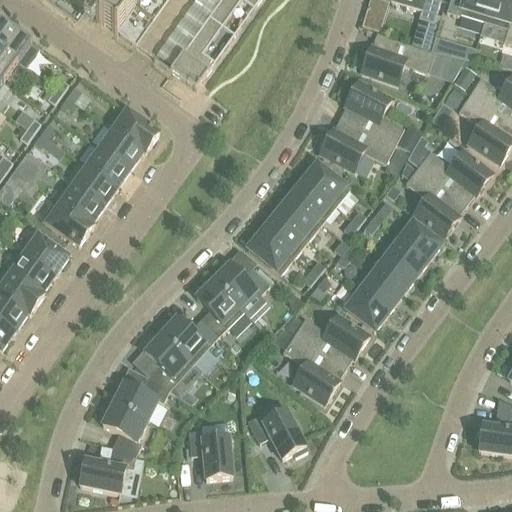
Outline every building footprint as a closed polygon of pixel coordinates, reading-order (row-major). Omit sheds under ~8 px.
[(65,0),(67,2),(70,4),(70,3),(73,5),(81,10),(80,11),(83,13),(85,15),(86,15),(89,17),(89,16),(96,22),(99,24),(99,25),(101,26),(104,28),(112,33),(115,36),(114,36),(117,38),(118,37),(120,39),(125,42),(125,41),(118,36),(119,35),(126,26),(128,23),(127,23),(134,14),(136,11),(142,2),(143,2),(144,0),(65,0)] [(224,0),(209,21),(235,39),(235,38),(223,30),(242,3),(254,12),(263,0),(224,0)] [(431,0),(392,0),(391,6),(421,15),(419,23),(434,27),(441,3),(431,0)] [(460,19),(484,26),(492,0),(451,0),(447,17),(459,21),(460,19)] [(511,0),(492,0),(484,26),(508,33),(504,47),(511,49),(511,0)] [(209,21),(173,71),(171,74),(167,71),(166,72),(187,87),(187,88),(196,94),(216,66),(203,58),(222,31),(234,39),(235,39),(209,21)] [(365,21),(362,31),(380,36),(383,26),(365,21)] [(0,26),(0,27),(0,55),(18,68),(32,48),(2,26),(1,27),(0,26)] [(371,50),(369,56),(362,78),(398,90),(405,70),(428,78),(435,58),(377,38),(372,51),(371,50)] [(436,41),(431,56),(448,60),(453,46),(436,41)] [(0,55),(0,84),(4,87),(18,68),(0,55)] [(466,71),(455,87),(465,94),(476,78),(466,71)] [(481,83),(470,100),(511,127),(511,82),(502,97),(481,83)] [(62,85),(55,95),(62,99),(69,89),(62,85)] [(346,112),(340,123),(395,152),(405,134),(382,122),(392,103),(359,86),(345,111),(346,112)] [(68,102),(75,107),(82,97),(75,92),(68,102)] [(454,92),(445,106),(456,113),(465,100),(454,92)] [(62,99),(55,95),(48,104),(55,109),(62,99)] [(500,169),(509,155),(511,151),(511,127),(470,100),(459,117),(480,131),(468,149),(500,169)] [(75,107),(68,102),(61,111),(68,117),(75,107)] [(443,108),(432,125),(443,132),(454,115),(443,108)] [(145,158),(160,138),(127,115),(114,135),(144,156),(143,157),(145,158)] [(333,134),(328,144),(320,159),(354,177),(363,158),(386,170),(395,152),(340,123),(334,134),(333,134)] [(27,134),(34,138),(41,128),(34,124),(27,134)] [(48,129),(41,139),(49,144),(56,134),(48,129)] [(34,138),(27,134),(20,143),(27,148),(34,138)] [(144,156),(114,135),(100,153),(131,175),(143,157),(144,156)] [(49,144),(41,139),(34,148),(42,154),(49,144)] [(131,175),(100,153),(87,172),(117,193),(131,175)] [(430,157),(418,173),(467,210),(475,200),(476,201),(494,178),(463,155),(450,172),(430,157)] [(0,164),(0,173),(6,177),(13,167),(6,163),(3,161),(0,164)] [(22,166),(15,176),(22,181),(29,171),(22,166)] [(318,168),(303,186),(336,212),(350,195),(318,168)] [(117,193),(87,172),(74,189),(74,190),(104,212),(117,193)] [(467,210),(418,173),(406,188),(426,204),(413,221),(443,244),(461,221),(460,220),(467,210)] [(22,181),(15,176),(8,186),(15,191),(22,181)] [(92,230),(104,212),(74,190),(74,189),(69,186),(56,205),(91,230),(92,230)] [(303,186),(295,196),(290,202),(322,229),(336,212),(303,186)] [(309,246),(322,229),(290,202),(276,219),(309,246)] [(42,225),(77,250),(79,251),(93,231),(92,230),(91,230),(56,205),(42,225)] [(372,224),(379,230),(387,220),(380,214),(372,224)] [(351,225),(359,231),(366,221),(359,216),(351,225)] [(276,219),(262,236),(295,263),(309,246),(276,219)] [(371,239),(379,230),(372,224),(364,233),(371,239)] [(359,231),(351,225),(344,234),(351,240),(359,231)] [(428,267),(429,266),(442,249),(413,227),(399,245),(428,267)] [(55,281),(69,261),(34,236),(20,256),(55,281)] [(281,280),(295,263),(262,236),(248,253),(281,280)] [(341,260),(349,251),(342,245),(334,254),(341,260)] [(415,284),(416,283),(428,267),(399,245),(386,262),(415,284)] [(345,257),(352,263),(359,254),(352,248),(345,257)] [(42,299),(55,281),(20,256),(7,274),(42,299)] [(352,263),(345,257),(337,267),(344,272),(352,263)] [(386,262),(373,279),(402,301),(415,284),(386,262)] [(318,266),(311,275),(318,281),(325,272),(318,266)] [(221,278),(216,283),(213,286),(244,317),(250,323),(267,307),(261,301),(270,291),(253,274),(244,283),(243,282),(230,269),(221,278)] [(42,299),(7,274),(0,283),(0,297),(28,318),(28,319),(30,320),(44,300),(42,299)] [(318,281),(311,275),(303,284),(310,290),(318,281)] [(402,301),(373,279),(360,296),(389,318),(402,301)] [(324,297),(332,288),(325,282),(317,291),(324,297)] [(210,316),(200,326),(218,343),(244,317),(213,286),(196,303),(210,316)] [(375,336),(384,325),(389,318),(360,296),(346,314),(375,336)] [(0,325),(15,337),(28,319),(28,318),(0,297),(0,325)] [(290,306),(290,311),(296,317),(304,307),(295,300),(290,306)] [(354,364),(361,354),(370,340),(338,319),(326,337),(305,323),(294,340),(346,374),(353,364),(354,364)] [(177,323),(161,340),(194,370),(218,343),(200,326),(191,335),(177,323)] [(0,354),(2,356),(15,337),(0,325),(0,354)] [(169,397),(194,370),(161,340),(145,358),(160,371),(149,383),(169,397)] [(346,374),(294,340),(283,357),(305,371),(293,389),(325,410),(340,385),(339,385),(346,374)] [(114,409),(147,427),(158,406),(163,408),(169,397),(149,383),(142,397),(125,388),(114,409)] [(120,439),(113,453),(136,462),(142,450),(137,447),(147,427),(114,409),(103,430),(120,439)] [(248,427),(260,449),(271,443),(283,464),(293,459),(295,463),(308,456),(287,416),(264,428),(260,421),(248,427)] [(511,420),(509,420),(507,433),(483,429),(479,456),(511,460),(511,420)] [(233,483),(229,442),(203,444),(202,436),(189,437),(191,462),(204,461),(206,485),(233,483)] [(134,475),(136,462),(113,453),(109,469),(85,464),(80,491),(120,499),(126,473),(134,475)]
